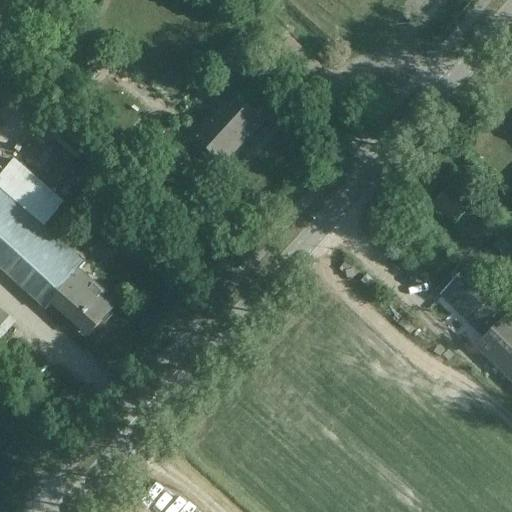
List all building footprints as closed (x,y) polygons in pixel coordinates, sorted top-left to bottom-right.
[(304,86),(323,67),(291,36),(272,55),(304,86)] [(248,109),(265,91),(244,72),(228,90),(233,95),(193,138),(221,163),(260,120),(248,109)] [(0,174),(0,268),(45,309),(52,302),(89,334),(115,304),(78,271),(85,263),(43,226),(64,201),(15,158),(0,174)] [(471,205),(458,193),(450,186),(434,204),(479,244),(493,228),(484,220),(492,211),(477,198),(471,205)] [(511,261),(511,230),(509,228),(494,245),(511,261)] [(430,284),(460,253),(450,244),(420,274),(430,284)] [(511,382),(511,318),(491,297),(488,301),(459,275),(441,294),(485,337),(475,346),(499,370),(511,382)] [(367,276),(361,282),(368,288),(373,282),(367,276)] [(15,322),(13,325),(0,313),(0,340),(47,382),(63,365),(15,322)]
